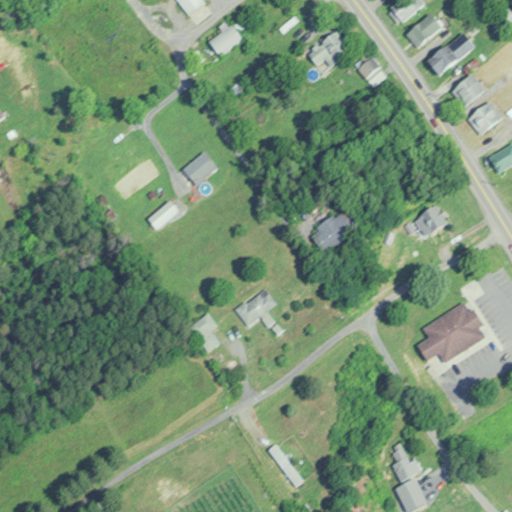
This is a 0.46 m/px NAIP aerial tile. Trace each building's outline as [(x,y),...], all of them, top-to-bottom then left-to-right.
[(179,0),(191,15),(207,3),(204,0),(179,0)] [(401,0),(388,11),(399,24),(425,3),(422,0),(401,0)] [(505,33),(511,27),(511,7),(509,5),(493,19),(505,33)] [(446,24),(433,10),(408,34),(421,47),(446,24)] [(221,54),(250,33),(240,18),(210,39),(221,54)] [(326,58),(330,66),(353,52),(340,31),(308,50),(316,64),(326,58)] [(430,59),(443,75),(463,59),(451,43),(430,59)] [(358,64),(373,86),(388,74),(373,53),(358,64)] [(453,90),(466,107),(490,90),(477,73),(453,90)] [(469,117),(481,135),(505,118),(493,101),(469,117)] [(511,165),(511,145),(492,154),(498,171),(511,165)] [(219,166),(207,150),(185,168),(198,183),(219,166)] [(334,253),(365,233),(350,209),(318,230),(334,253)] [(411,236),(448,229),(444,211),(408,217),(411,236)] [(271,309),(280,304),(270,288),(238,308),(248,326),(264,316),(270,326),(278,321),(271,309)] [(462,299),(423,323),(428,335),(418,340),(425,357),(438,350),(444,360),(483,333),(474,324),(481,320),(470,305),(462,299)] [(191,324),(206,350),(221,342),(213,328),(218,325),(211,312),(191,324)] [(426,496),(415,474),(424,470),(418,458),(413,461),(405,446),(389,454),(414,502),(426,496)]
